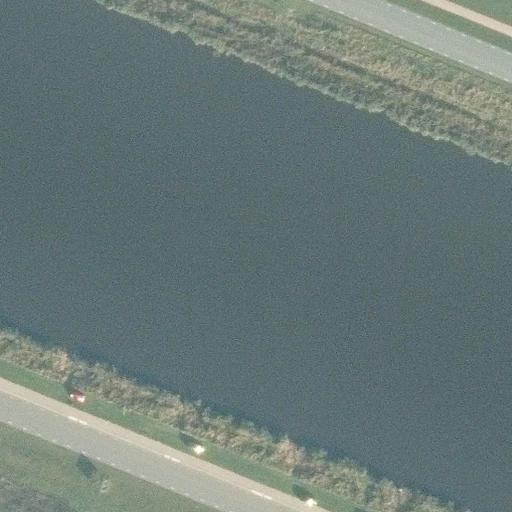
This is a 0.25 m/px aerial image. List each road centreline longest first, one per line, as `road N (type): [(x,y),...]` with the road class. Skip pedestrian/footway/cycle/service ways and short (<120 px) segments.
road 1 (tertiary): [(264,511),(0,405)]
road 2 (tertiary): [(511,66),(350,0)]
